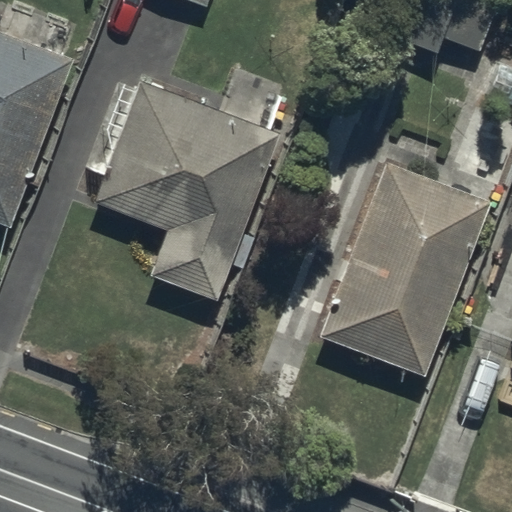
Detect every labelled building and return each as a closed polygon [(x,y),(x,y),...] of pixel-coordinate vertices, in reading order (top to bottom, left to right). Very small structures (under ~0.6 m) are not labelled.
[(207,0),(180,0),(205,9),(207,0)] [(498,0),(384,0),(371,29),(433,57),(440,40),(474,55),(498,0)] [(69,66),(0,41),(0,231),(9,234),(69,66)] [(275,141),(138,90),(94,209),(161,234),(143,281),(214,307),(275,141)] [(490,208),(382,166),(313,341),(421,383),(490,208)]
